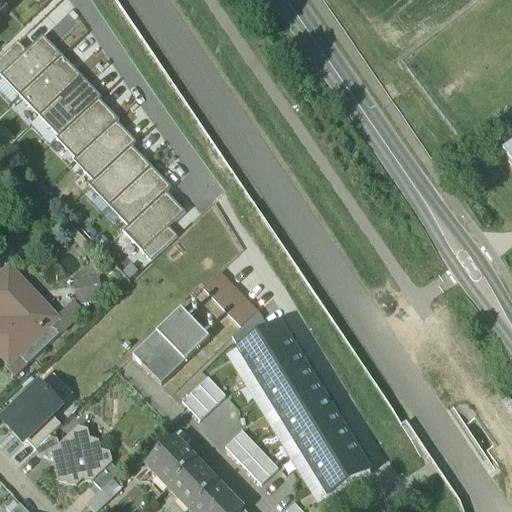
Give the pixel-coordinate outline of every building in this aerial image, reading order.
[(0,22),(9,14),(0,4),(0,22)] [(26,54),(1,79),(20,99),(62,59),(43,39),(26,54)] [(18,46),(0,62),(0,78),(1,79),(26,54),(18,46)] [(82,79),(62,59),(20,99),(40,120),(82,79)] [(82,79),(40,120),(59,140),(98,102),(101,99),(82,79)] [(118,123),(98,102),(59,140),(57,142),(67,152),(77,163),(117,124),(118,123)] [(137,144),(117,124),(77,163),(76,164),(86,174),(84,176),(94,186),(131,149),(137,144)] [(131,149),(94,186),(89,190),(99,200),(101,198),(111,209),(151,170),(131,149)] [(511,149),(503,157),(511,168),(511,149)] [(151,170),(111,209),(121,219),(119,222),(128,231),(166,196),(171,190),(151,170)] [(166,196),(128,231),(123,236),(143,256),(169,231),(185,216),(166,196)] [(178,240),(169,231),(143,256),(151,265),(178,240)] [(56,322),(10,272),(0,280),(0,316),(5,322),(13,330),(0,342),(0,356),(9,366),(50,329),(57,323),(56,322)] [(100,279),(74,282),(76,300),(102,298),(100,279)] [(142,368),(191,322),(182,312),(133,359),(142,368)] [(239,352),(269,333),(258,316),(231,341),(238,352),(239,352)] [(61,317),(56,322),(57,323),(50,329),(58,337),(71,326),(61,317)] [(5,322),(0,326),(0,342),(13,330),(5,322)] [(191,322),(142,368),(162,390),(211,343),(191,322)] [(288,342),(279,327),(269,333),(239,352),(248,367),(288,342)] [(50,329),(19,358),(27,367),(28,368),(59,338),(58,337),(50,329)] [(297,357),(288,342),(248,367),(257,382),(297,357)] [(307,372),(297,357),(257,382),(266,397),(307,372)] [(9,366),(5,371),(13,380),(27,367),(19,358),(9,366)] [(316,387),(307,372),(266,397),(275,412),(316,387)] [(226,403),(209,382),(182,405),(200,425),(226,403)] [(325,402),(316,387),(275,412),(284,427),(325,402)] [(2,425),(23,447),(26,444),(52,419),(61,411),(39,389),(2,425)] [(334,417),(325,402),(284,427),(293,442),(334,417)] [(343,432),(334,417),(293,442),(302,457),(343,432)] [(52,419),(26,444),(35,454),(37,452),(49,440),(61,428),(52,419)] [(90,443),(88,433),(78,431),(59,449),(53,455),(52,456),(58,483),(76,489),(81,482),(91,485),(112,467),(112,466),(109,457),(101,454),(98,445),(90,443)] [(352,447),(343,432),(302,457),(311,472),(352,447)] [(277,473),(241,435),(225,450),(261,488),(277,473)] [(49,440),(37,452),(37,460),(46,462),(52,456),(53,455),(59,449),(58,442),(49,440)] [(197,465),(175,442),(146,469),(169,492),(197,465)] [(361,462),(352,447),(311,472),(321,487),(361,462)] [(370,477),(361,462),(321,487),(330,502),(354,487),(370,477)] [(193,511),(219,488),(197,465),(169,492),(187,511),(193,511)] [(112,467),(93,485),(101,493),(113,483),(120,475),(112,467)] [(113,483),(87,507),(91,511),(100,511),(122,492),(113,483)] [(338,511),(361,499),(354,487),(330,502),(326,504),(330,511),(338,511)] [(241,511),(219,488),(193,511),(241,511)]
